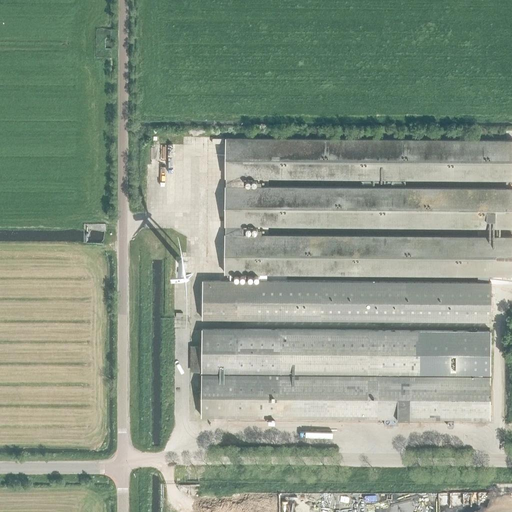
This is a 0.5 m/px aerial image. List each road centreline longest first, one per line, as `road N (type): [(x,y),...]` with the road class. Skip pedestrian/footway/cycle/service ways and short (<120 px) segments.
road 1 (tertiary): [(124,460),(125,0)]
road 2 (unclassified): [(511,463),(124,460)]
road 3 (tertiary): [(0,470),(124,471)]
